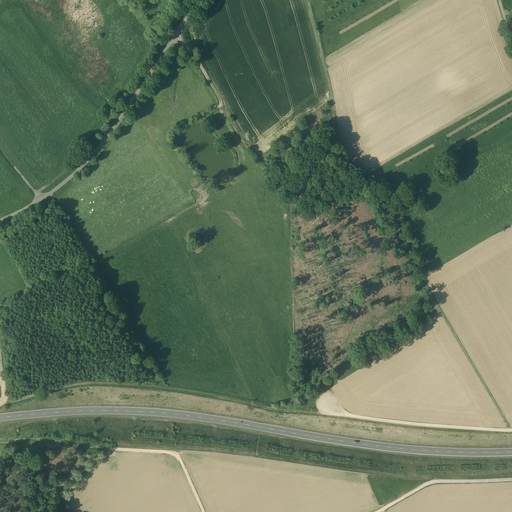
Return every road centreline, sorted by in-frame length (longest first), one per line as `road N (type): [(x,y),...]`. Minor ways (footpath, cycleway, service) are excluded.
road 1 (primary): [(0,417),(147,414),(395,450),(511,454)]
road 2 (track): [(307,0),(351,150),(511,429)]
road 3 (track): [(163,387),(282,411),(511,430)]
road 4 (track): [(197,0),(99,146),(40,199)]
road 5 (track): [(34,194),(86,145),(182,0)]
road 6 (track): [(163,387),(85,382),(0,405)]
road 7 (track): [(379,510),(432,482),(511,479)]
